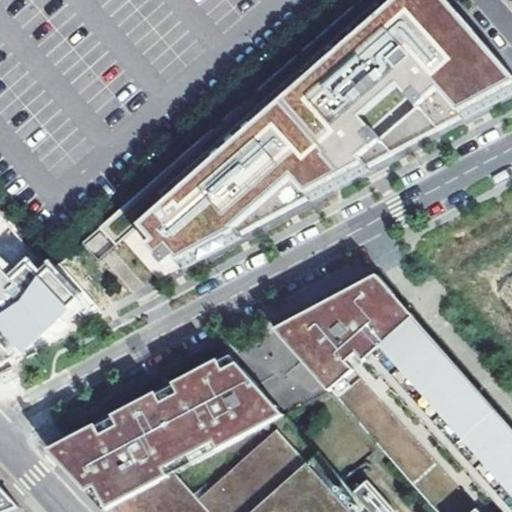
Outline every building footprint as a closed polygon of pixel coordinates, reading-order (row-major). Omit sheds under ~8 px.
[(361,0),(83,243),(99,261),(140,226),(325,64),(398,0),(361,0)] [(398,0),(325,64),(140,226),(154,241),(148,246),(164,265),(174,256),(183,266),(394,154),(374,129),(393,113),(410,98),(439,131),(511,92),(511,73),(447,0),(398,0)] [(13,281),(0,266),(0,362),(29,347),(28,346),(71,305),(84,318),(101,309),(60,264),(55,268),(47,260),(35,271),(30,266),(13,281)] [(329,392),(437,511),(511,511),(511,428),(377,276),(279,328),(284,333),(278,337),(300,363),(302,361),(312,352),(339,383),(329,392)] [(312,352),(302,361),(329,392),(339,383),(312,352)] [(104,511),(113,507),(275,421),(268,407),(257,386),(229,354),(104,421),(48,451),(104,511)] [(284,416),(257,386),(268,407),(275,421),(284,416)] [(275,421),(113,507),(118,511),(369,511),(284,416),(275,421)] [(5,511),(22,505),(0,480),(0,511),(5,511)]
